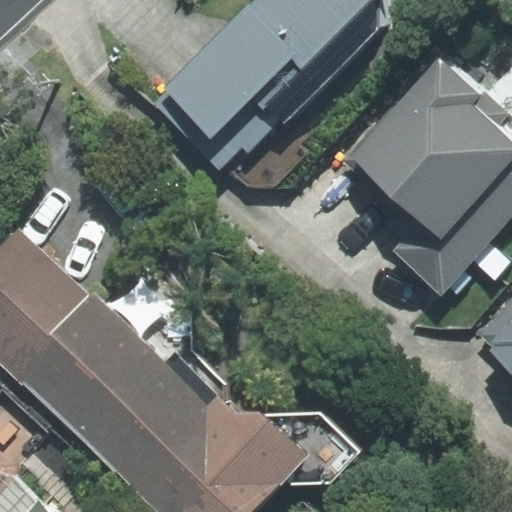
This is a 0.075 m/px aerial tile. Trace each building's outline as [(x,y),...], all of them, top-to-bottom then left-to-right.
[(268,0),(170,105),(236,167),(392,0),(268,0)] [(387,230),(456,292),(496,248),(475,229),(511,188),(511,113),(496,99),(506,89),(453,41),(347,159),(404,211),(387,230)] [(0,352),(181,511),(282,511),(333,454),(271,398),(261,410),(238,390),(229,400),(28,223),(0,254),(0,352)] [(511,303),(489,330),(511,350),(511,303)] [(0,511),(65,511),(45,493),(26,511),(7,511),(0,505),(0,511)]
